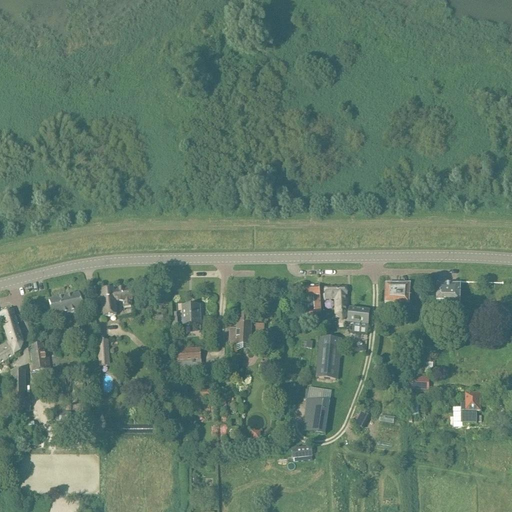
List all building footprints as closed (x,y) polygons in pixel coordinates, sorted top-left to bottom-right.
[(386,285),(384,309),(384,314),(389,315),(390,305),(410,308),(410,285),(386,285)] [(461,286),(458,286),(437,285),(437,304),(450,304),(450,309),(452,310),(459,310),(460,309),(460,304),(461,286)] [(306,288),(307,297),(320,296),(320,287),(306,288)] [(346,315),(346,287),(325,287),(325,299),(336,299),(336,315),(341,320),(346,315)] [(132,301),(130,288),(113,289),(100,290),(102,312),(104,317),(116,316),(115,302),(123,301),(124,308),(130,308),(130,301),(132,301)] [(78,294),(49,301),(53,319),(82,313),(82,312),(86,311),(85,308),(81,309),(78,294)] [(201,326),(200,306),(182,307),(183,327),(201,326)] [(319,310),(307,310),(307,320),(319,320),(319,310)] [(370,312),(350,311),(350,310),(349,325),(368,327),(370,312)] [(13,311),(0,314),(0,317),(2,323),(0,323),(0,327),(1,332),(4,332),(7,344),(0,348),(0,365),(19,354),(22,345),(13,311)] [(251,346),(252,316),(238,316),(237,330),(231,330),(231,346),(251,346)] [(320,339),(316,379),(338,381),(342,341),(320,339)] [(100,367),(108,367),(106,343),(99,343),(100,367)] [(42,346),(33,348),(30,348),(33,372),(50,370),(48,359),(44,359),(42,346)] [(177,351),(178,376),(201,375),(200,350),(177,351)] [(377,380),(380,370),(373,367),(369,377),(377,380)] [(11,410),(25,410),(24,373),(11,373),(11,410)] [(411,378),(410,391),(429,391),(429,379),(411,378)] [(466,412),(480,413),(480,396),(466,396),(466,412)] [(511,398),(501,396),(498,408),(510,411),(511,404),(511,398)] [(409,418),(418,418),(419,399),(410,398),(409,418)] [(308,400),(303,432),(325,436),(330,404),(308,400)] [(491,429),(491,434),(499,434),(499,438),(503,438),(504,430),(491,429)] [(251,442),(260,442),(261,432),(251,432),(251,442)] [(293,450),(294,459),(311,457),(310,448),(293,450)]
